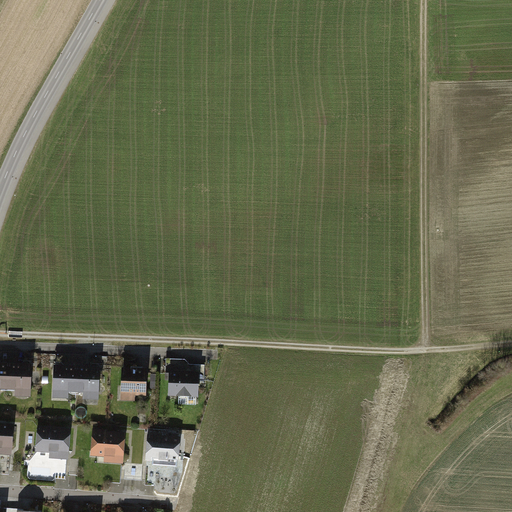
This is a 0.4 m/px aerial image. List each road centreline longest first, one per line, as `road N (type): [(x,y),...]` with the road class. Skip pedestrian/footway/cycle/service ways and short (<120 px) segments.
road 1 (track): [(0,336),(409,352),(511,345)]
road 2 (track): [(427,351),(427,0)]
road 3 (residential): [(0,350),(222,358)]
road 4 (tertiary): [(0,194),(100,0)]
road 5 (residential): [(0,492),(167,503)]
